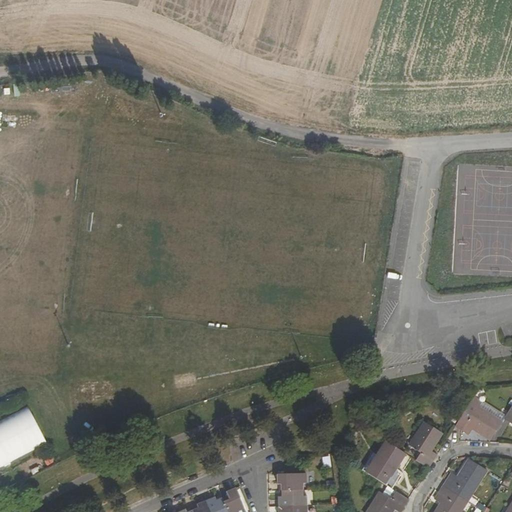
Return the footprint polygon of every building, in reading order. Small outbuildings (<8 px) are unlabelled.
[(0,419),(0,470),(1,470),(47,446),(27,406),(0,419)] [(511,407),(510,406),(502,419),(511,425),(511,407)] [(471,427),(490,439),(500,422),(476,407),(468,418),(462,414),(454,427),(466,435),(471,427)] [(427,469),(436,454),(430,450),(441,433),(423,422),(409,445),(420,452),(414,461),(427,469)] [(394,471),(404,454),(386,443),(372,465),(367,462),(361,471),(377,481),(386,487),(390,490),(400,474),(394,471)] [(452,472),(443,486),(466,501),(485,471),(468,461),(458,476),(452,472)] [(281,485),(281,490),(302,489),(302,484),(306,483),(305,474),(277,474),(278,484),(281,485)] [(458,511),(466,501),(443,486),(434,500),(441,504),(435,511),(458,511)] [(399,511),(407,500),(390,490),(386,487),(382,494),(379,492),(365,511),(389,511),(392,508),(399,511)] [(245,511),(235,488),(226,492),(229,499),(223,502),(227,511),(245,511)] [(278,498),(278,507),(306,506),(306,496),(303,497),(302,489),(281,490),(281,498),(278,498)] [(227,511),(223,502),(222,498),(215,500),(214,497),(205,501),(209,511),(227,511)] [(209,511),(205,501),(197,505),(198,508),(192,510),(192,511),(209,511)]
